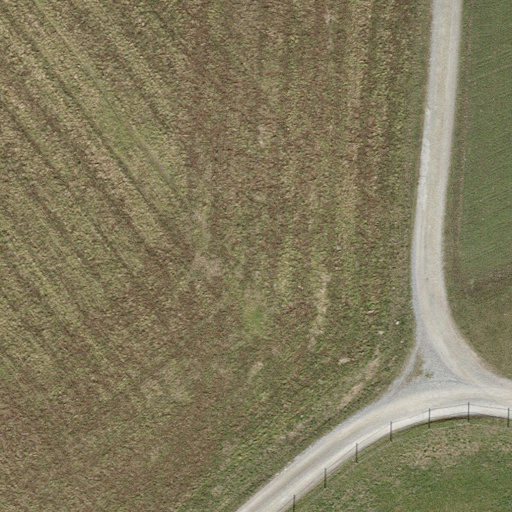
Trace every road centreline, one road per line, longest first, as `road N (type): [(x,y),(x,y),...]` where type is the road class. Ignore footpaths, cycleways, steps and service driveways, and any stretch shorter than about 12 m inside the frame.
road 1 (track): [(466,422),(442,308),(452,0)]
road 2 (residential): [(300,511),(390,438),(487,417),(511,426)]
